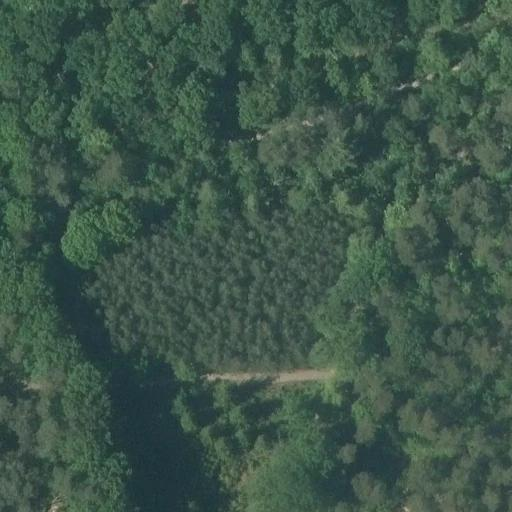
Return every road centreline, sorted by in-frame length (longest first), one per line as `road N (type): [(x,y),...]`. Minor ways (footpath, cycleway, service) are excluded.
road 1 (unknown): [(0,367),(92,385),(285,376),(395,388),(511,474)]
road 2 (track): [(130,511),(99,396),(0,280)]
